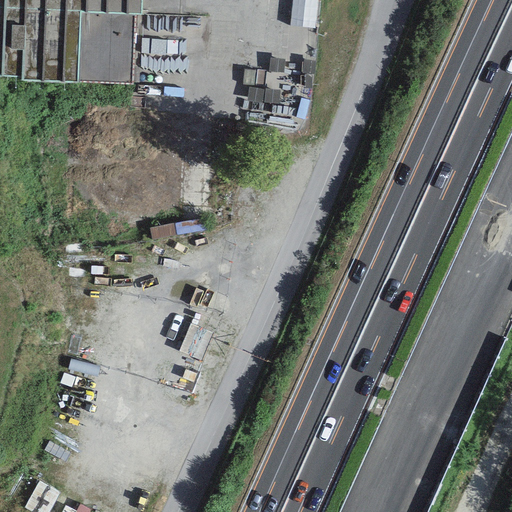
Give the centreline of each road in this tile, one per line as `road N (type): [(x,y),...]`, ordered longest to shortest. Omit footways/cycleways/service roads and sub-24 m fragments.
road 1 (motorway): [(511,15),(287,511)]
road 2 (motorway): [(371,511),(511,202)]
road 3 (track): [(511,381),(454,511)]
